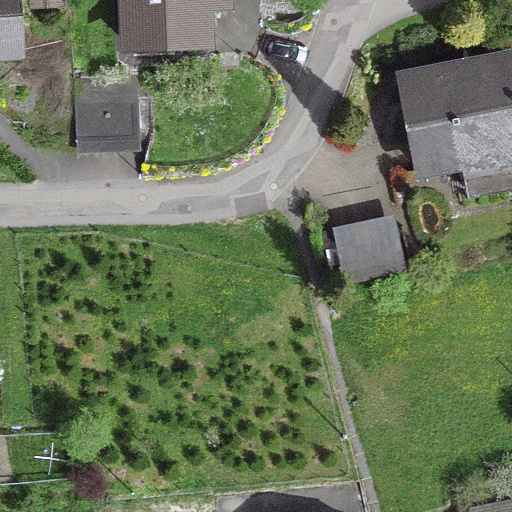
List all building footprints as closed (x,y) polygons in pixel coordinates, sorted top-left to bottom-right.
[(0,0),(0,54),(15,54),(12,0),(0,0)] [(220,6),(219,0),(121,0),(124,46),(202,43),(200,7),(220,6)] [(511,78),(509,61),(398,82),(415,171),(462,162),(468,191),(511,182),(511,78)] [(71,83),(73,145),(104,144),(135,143),(132,80),(71,83)] [(400,270),(394,243),(364,250),(369,277),(400,270)]
